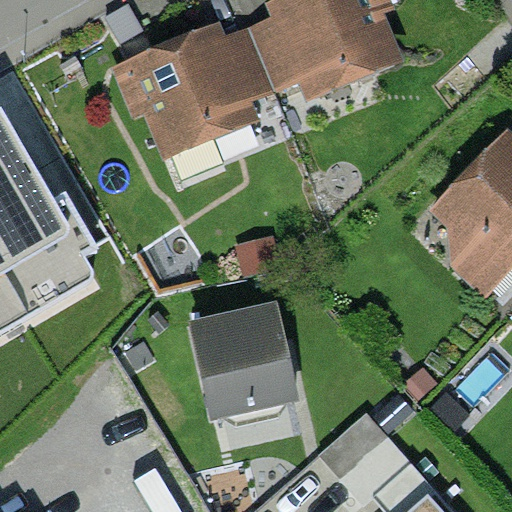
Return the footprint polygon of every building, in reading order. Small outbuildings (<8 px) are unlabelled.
[(282,23),(251,36),(276,95),(307,82),(310,91),(346,76),(350,85),(395,66),(374,17),(385,12),(379,0),(303,0),(277,11),(282,23)] [(276,95),(251,36),(219,49),(214,37),(123,75),(139,113),(150,108),(182,186),(225,168),(211,132),(248,117),(245,109),(276,95)] [(53,208),(2,120),(0,121),(0,313),(99,257),(66,201),(53,208)] [(483,242),(511,270),(511,151),(505,145),(440,212),(477,248),(483,242)] [(47,369),(68,362),(51,312),(29,320),(47,369)] [(194,333),(215,422),(296,403),(276,314),(194,333)] [(450,511),(366,417),(319,458),(344,487),(363,509),(382,493),(399,511),(450,511)]
